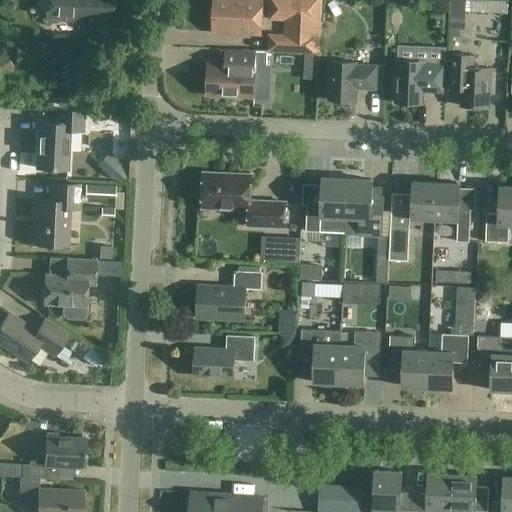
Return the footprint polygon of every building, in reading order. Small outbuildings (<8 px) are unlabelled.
[(46,0),(45,19),(115,22),(116,0),(46,0)] [(262,0),(214,0),(213,33),(261,35),(262,0)] [(284,20),(284,36),(269,35),(268,52),(293,53),(293,37),(316,38),(317,21),(310,21),(310,0),(272,0),(271,20),(284,20)] [(267,66),(268,51),(243,50),(226,50),(226,64),(208,63),(207,96),(254,98),(256,65),(267,66)] [(0,71),(12,65),(6,54),(0,57),(0,71)] [(489,107),(491,68),(474,68),(474,55),(451,54),(450,88),(462,89),(461,106),(489,107)] [(444,92),(445,64),(425,63),(425,61),(397,60),(395,103),(423,104),(424,91),(444,92)] [(377,89),(378,65),(358,64),(358,62),(330,61),(328,100),(356,101),(357,88),(377,89)] [(57,123),(38,122),(36,169),(67,170),(69,131),(83,132),(84,112),(58,110),(57,123)] [(285,227),(286,202),(262,201),(262,202),(251,201),(252,174),(204,172),(203,178),(201,181),(201,189),(203,192),(202,208),(249,210),(248,226),(285,227)] [(346,217),(348,179),(322,177),(321,206),(307,205),(306,231),(331,232),(331,217),(346,217)] [(373,180),(348,179),(346,217),(345,234),(382,236),(385,188),(373,187),(373,180)] [(435,219),(437,183),(414,182),(412,218),(435,219)] [(53,200),(35,199),(34,218),(37,218),(35,245),(79,247),(79,245),(68,245),(69,209),(79,209),(80,185),(54,183),(53,200)] [(437,183),(435,219),(458,220),(457,241),(469,242),(471,210),(459,209),(460,184),(437,183)] [(115,186),(85,185),(84,195),(114,197),(115,186)] [(511,224),(511,186),(500,185),(499,214),(487,213),(486,241),(508,242),(509,225),(511,224)] [(408,260),(410,226),(391,225),(389,260),(408,260)] [(85,315),(86,306),(87,284),(95,285),(96,260),(67,259),(67,275),(46,274),(44,304),(63,305),(62,314),(67,318),(81,319),(85,315)] [(325,276),(325,266),(309,265),(308,275),(325,276)] [(262,289),(263,272),(235,271),(234,287),(199,285),(197,318),(244,320),(246,289),(262,289)] [(39,345),(55,355),(68,334),(45,319),(37,331),(9,313),(0,326),(0,343),(28,362),(39,345)] [(339,383),(341,344),(326,344),(327,330),(302,329),(301,353),(315,354),(314,382),(339,383)] [(355,345),(341,344),(339,383),(364,384),(365,356),(379,356),(380,332),(356,331),(355,345)] [(442,351),(429,351),(428,387),(453,388),(454,362),(468,363),(469,335),(442,334),(442,351)] [(254,361),(255,336),(227,335),(226,349),(196,348),(195,376),(233,377),(234,360),(254,361)] [(428,387),(429,351),(415,350),(415,336),(390,335),(389,359),(403,360),(402,386),(428,387)] [(491,390),(511,390),(511,336),(478,335),(477,374),(492,375),(491,390)] [(26,478),(73,480),(58,479),(59,467),(85,468),(86,438),(46,436),(44,465),(27,465),(26,478)] [(412,511),(413,498),(401,497),(402,472),(375,470),(375,475),(371,477),(371,485),(374,487),(373,509),(390,510),(389,511),(412,511)] [(427,498),(413,498),(412,511),(437,511),(437,509),(450,510),(452,474),(429,473),(427,498)] [(477,475),(452,474),(450,510),(488,511),(489,487),(477,486),(477,475)] [(492,501),(491,511),(511,511),(511,476),(504,476),(503,502),(492,501)] [(82,511),(83,491),(39,488),(40,479),(20,478),(19,506),(32,507),(33,499),(38,500),(37,511),(82,511)] [(360,511),(362,486),(338,485),(321,484),(319,511),(360,511)] [(228,511),(229,494),(192,492),(190,511),(228,511)] [(262,511),(263,496),(229,494),(228,511),(262,511)]
